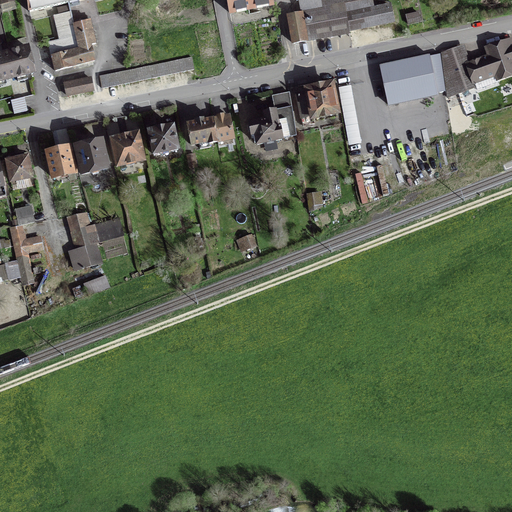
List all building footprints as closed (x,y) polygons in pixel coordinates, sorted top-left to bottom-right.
[(69,3),(67,0),(27,0),(29,12),(68,3),(69,3)] [(271,0),(227,0),(230,13),(272,5),(271,0)] [(355,2),(354,0),(299,0),(302,14),(288,16),(293,43),(350,34),(349,31),(346,13),(345,4),(355,2)] [(78,48),(52,56),(56,71),(95,61),(90,45),(96,44),(89,18),(73,22),(69,5),(68,6),(78,48)] [(60,41),(49,43),(52,56),(78,48),(68,6),(58,8),(59,13),(61,15),(55,16),(60,41)] [(380,9),(379,7),(346,13),(349,31),(394,21),(391,7),(380,9)] [(406,16),(408,24),(420,21),(418,13),(406,16)] [(489,57),(468,64),(476,87),(477,90),(498,82),(497,80),(511,74),(511,43),(506,46),(505,42),(487,49),(489,57)] [(447,97),(476,87),(468,64),(462,47),(441,54),(447,97)] [(26,79),(25,75),(34,73),(28,48),(0,54),(0,81),(19,76),(20,81),(26,79)] [(100,77),(102,89),(194,70),(192,58),(100,77)] [(438,99),(430,62),(380,73),(388,110),(438,99)] [(65,84),(67,96),(93,91),(90,79),(65,84)] [(314,124),(313,117),(337,112),(331,85),(308,90),(308,92),(297,94),(303,126),(314,124)] [(257,143),(258,145),(296,136),(289,93),(272,96),(274,107),(272,108),(273,112),(264,114),(266,121),(249,124),(252,138),(253,137),(255,144),(257,143)] [(11,101),(14,114),(27,111),(24,97),(11,101)] [(447,108),(445,100),(433,103),(430,103),(432,111),(447,108)] [(213,119),(217,142),(234,139),(229,116),(223,117),(223,116),(218,117),(218,118),(213,119)] [(209,143),(217,142),(213,119),(203,121),(203,120),(196,121),(197,123),(187,125),(192,145),(199,144),(200,149),(210,147),(209,143)] [(417,126),(421,140),(435,137),(431,122),(417,126)] [(149,133),(154,155),(178,150),(173,127),(164,128),(164,127),(157,129),(158,131),(149,133)] [(111,140),(117,167),(144,160),(138,133),(111,140)] [(99,172),(99,171),(109,169),(102,141),(75,148),(81,175),(91,172),(92,174),(93,175),(98,174),(99,172)] [(47,153),(53,178),(75,173),(70,148),(47,153)] [(6,161),(11,182),(32,177),(27,153),(17,155),(18,158),(6,161)] [(187,156),(190,169),(197,167),(194,154),(187,156)] [(307,195),(308,206),(322,204),(320,193),(307,195)] [(15,210),(19,226),(35,222),(31,206),(15,210)] [(84,267),(99,263),(95,248),(89,227),(85,213),(68,218),(76,251),(70,252),(75,270),(82,268),(83,269),(84,269),(84,267)] [(124,236),(119,219),(89,227),(95,248),(97,248),(96,243),(124,236)] [(23,234),(22,226),(11,228),(18,262),(21,276),(23,285),(34,282),(27,253),(42,249),(40,238),(26,240),(25,233),(23,234)] [(237,241),(241,251),(255,245),(252,235),(237,241)] [(0,266),(0,274),(2,281),(21,276),(18,262),(0,266)] [(84,285),(88,296),(110,287),(105,276),(84,285)]
